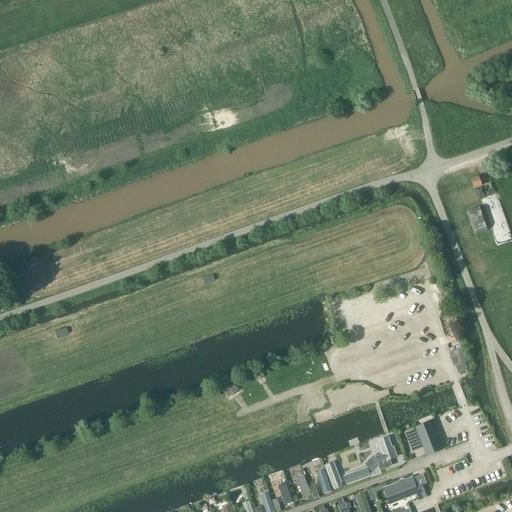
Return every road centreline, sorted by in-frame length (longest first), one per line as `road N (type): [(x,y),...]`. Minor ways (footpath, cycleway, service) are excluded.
road 1 (unclassified): [(430,171),(360,188),(0,318)]
road 2 (unclassified): [(511,421),(430,171)]
road 3 (unclassified): [(430,171),(414,83),(381,0)]
